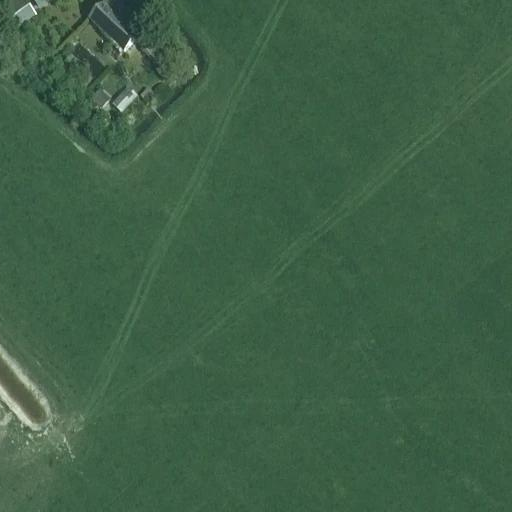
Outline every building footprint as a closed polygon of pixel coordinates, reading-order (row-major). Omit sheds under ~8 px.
[(0,15),(14,33),(35,17),(22,0),(8,0),(0,6),(0,15)] [(108,0),(89,19),(124,54),(138,40),(137,38),(144,31),(111,0),(108,0)] [(147,43),(139,51),(156,68),(165,60),(147,43)] [(169,63),(159,71),(164,78),(174,69),(169,63)] [(125,114),(142,98),(132,88),(115,104),(125,114)]
